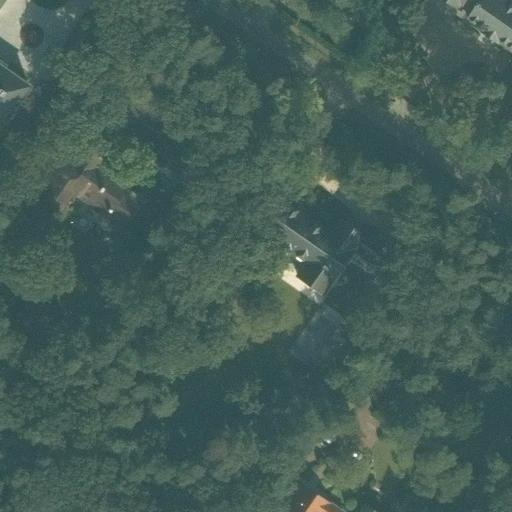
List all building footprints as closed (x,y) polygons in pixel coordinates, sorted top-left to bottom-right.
[(14,7),(17,9),(22,0),(0,0),(0,27),(1,28),(14,7)] [(426,0),(507,55),(511,47),(511,9),(498,0),(426,0)] [(0,53),(0,107),(27,78),(0,53)] [(121,139),(86,115),(35,190),(64,210),(73,198),(123,232),(152,190),(107,159),(121,139)] [(298,274),(327,293),(369,231),(340,211),(330,226),(260,178),(236,214),(306,262),(298,274)] [(348,511),(303,476),(274,511),(348,511)]
